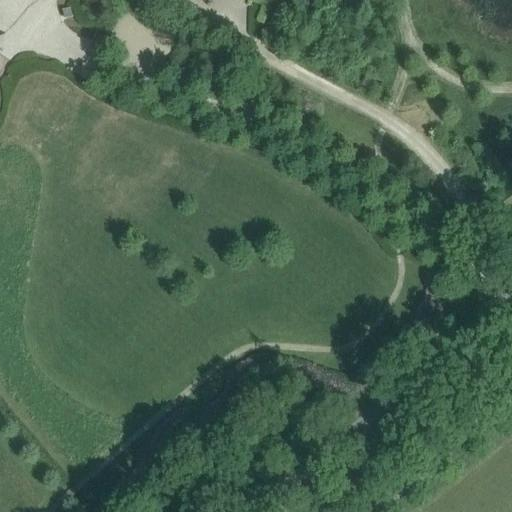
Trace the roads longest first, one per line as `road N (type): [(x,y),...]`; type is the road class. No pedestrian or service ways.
road 1 (secondary): [(265,511),(511,314)]
road 2 (unknown): [(511,288),(433,214),(396,206)]
